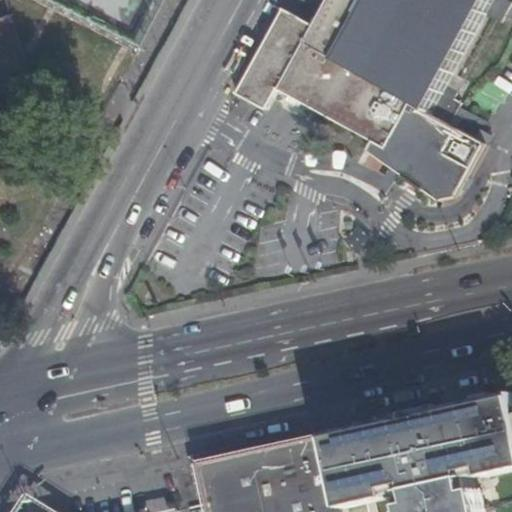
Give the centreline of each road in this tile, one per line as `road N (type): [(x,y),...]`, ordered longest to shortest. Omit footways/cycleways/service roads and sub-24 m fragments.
road 1 (primary): [(0,458),(511,336)]
road 2 (primary): [(511,281),(36,380)]
road 3 (tertiary): [(36,380),(242,0)]
